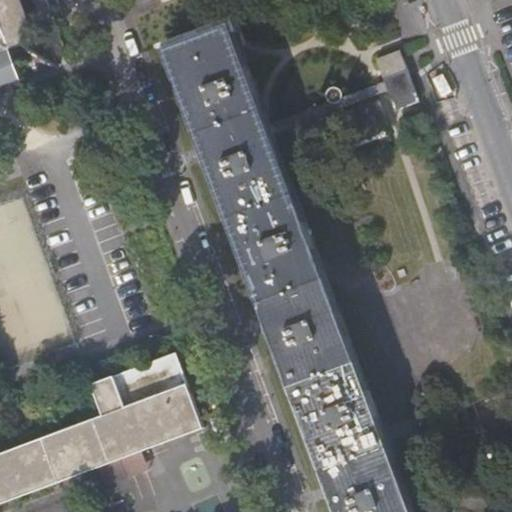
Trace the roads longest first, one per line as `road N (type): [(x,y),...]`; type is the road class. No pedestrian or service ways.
road 1 (residential): [(289,511),(102,0)]
road 2 (residential): [(511,189),(444,7)]
